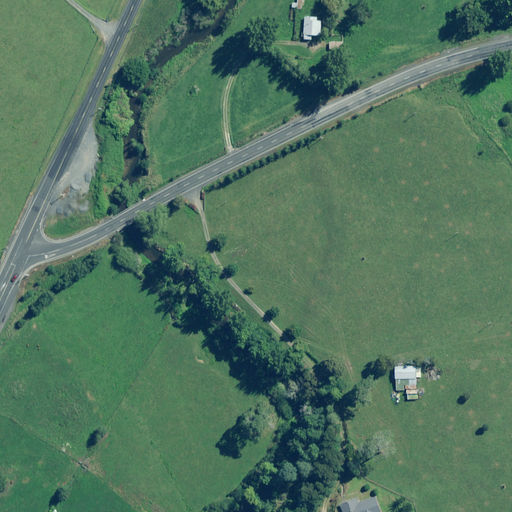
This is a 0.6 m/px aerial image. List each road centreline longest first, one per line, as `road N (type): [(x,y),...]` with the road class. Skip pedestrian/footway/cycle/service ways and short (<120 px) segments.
road 1 (primary): [(511,47),(377,91),(83,241),(21,253)]
road 2 (tertiary): [(136,0),(21,253)]
